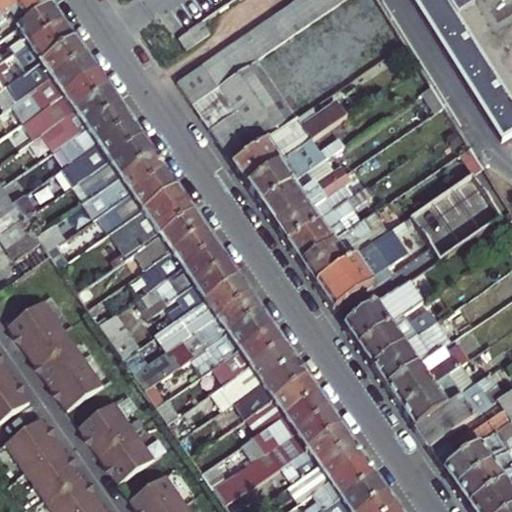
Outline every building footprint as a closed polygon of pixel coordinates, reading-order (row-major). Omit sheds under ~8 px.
[(19,23),(47,3),(44,0),(0,0),(0,23),(8,17),(12,23),(19,23)] [(237,51),(248,43),(258,36),(269,28),(280,21),(291,13),(301,6),(311,0),(306,0),(300,4),(290,12),(279,19),(268,27),(257,34),(246,41),(235,48),(224,56),(214,63),(204,71),(205,72),(215,65),(226,58),(237,51)] [(219,93),(220,93),(229,87),(240,79),(251,72),(262,65),(273,57),(283,50),(294,42),(305,35),(313,30),(316,27),(327,20),(337,13),(348,6),(355,0),(311,0),(301,6),(291,13),(280,21),(269,28),(258,36),(248,43),(237,51),(226,58),(215,65),(205,72),(219,93)] [(459,20),(446,0),(419,0),(439,32),(459,20)] [(511,0),(446,0),(459,20),(511,103),(511,0)] [(16,32),(28,50),(62,26),(50,9),(16,32)] [(28,50),(39,67),(74,43),(62,26),(28,50)] [(201,27),(178,43),(186,54),(209,38),(201,27)] [(211,136),(233,169),(298,124),(287,108),(321,84),(341,71),(313,30),(305,35),(294,42),(283,50),(273,57),(262,65),(251,72),(240,79),(229,87),(220,93),(229,105),(239,117),(211,136)] [(11,55),(13,59),(28,50),(16,32),(12,35),(9,41),(9,52),(11,55)] [(25,102),(86,60),(74,43),(39,67),(30,73),(25,76),(13,85),(25,102)] [(13,59),(23,72),(27,69),(30,73),(39,67),(28,50),(13,59)] [(0,89),(2,92),(25,76),(23,72),(13,59),(11,55),(6,58),(9,61),(0,67),(0,89)] [(36,118),(97,77),(86,60),(25,102),(36,118)] [(178,88),(179,90),(203,73),(202,72),(178,88)] [(179,90),(194,111),(218,95),(203,73),(179,90)] [(73,117),(108,93),(97,77),(36,118),(48,134),(73,117)] [(84,133),(119,109),(108,93),(73,117),(78,124),(62,136),(64,139),(55,146),(59,151),(84,133)] [(202,123),(229,105),(220,93),(219,93),(218,95),(194,111),(202,123)] [(202,123),(211,136),(239,117),(229,105),(202,123)] [(233,169),(248,190),(297,157),(348,122),(337,108),(303,130),(298,124),(233,169)] [(96,150),(131,126),(119,109),(84,133),(96,150)] [(83,184),(143,143),(131,126),(96,150),(79,161),(71,167),(83,184)] [(94,200),(154,159),(143,143),(83,184),(94,200)] [(248,190),(262,211),(326,167),(339,157),(334,149),(305,169),(297,157),(248,190)] [(71,167),(79,161),(76,156),(67,162),(71,167)] [(105,217),(165,175),(154,159),(94,200),(105,217)] [(262,211),(275,230),(345,181),(340,173),(334,178),(326,167),(262,211)] [(483,174),(410,224),(428,250),(439,264),(509,215),(483,174)] [(117,234),(176,192),(165,175),(105,217),(117,234)] [(275,230),(288,249),(333,217),(325,206),(344,193),(350,188),(345,181),(275,230)] [(176,192),(117,234),(111,238),(128,263),(133,259),(194,217),(176,192)] [(344,193),(325,206),(333,217),(352,205),(344,193)] [(5,196),(0,199),(0,218),(14,209),(5,196)] [(288,249),(302,269),(347,238),(337,223),(358,209),(353,203),(352,205),(333,217),(288,249)] [(14,209),(0,218),(0,236),(22,221),(14,209)] [(367,224),(358,209),(337,223),(347,238),(367,224)] [(205,234),(194,217),(133,259),(145,276),(205,234)] [(302,269),(316,289),(388,239),(375,219),(367,224),(347,238),(302,269)] [(22,221),(0,236),(0,243),(6,251),(31,234),(22,221)] [(411,255),(415,259),(428,250),(410,224),(388,239),(316,289),(334,315),(375,287),(371,282),(411,255)] [(31,234),(6,251),(15,264),(40,246),(31,234)] [(217,251),(205,234),(145,276),(128,287),(134,296),(138,293),(144,301),(217,251)] [(53,264),(59,273),(84,256),(78,247),(53,264)] [(217,251),(144,301),(134,308),(140,316),(159,303),(162,299),(168,308),(174,303),(228,266),(217,251)] [(179,325),(187,319),(239,284),(228,266),(174,303),(180,311),(168,320),(174,328),(179,325)] [(239,284),(187,319),(195,330),(186,335),(191,341),(251,300),(239,284)] [(344,330),(358,351),(403,320),(412,314),(422,307),(408,285),(389,299),(344,330)] [(210,352),(262,316),(251,300),(191,341),(176,351),(180,358),(156,375),(163,384),(210,352)] [(43,304),(7,329),(14,340),(17,338),(21,344),(19,346),(35,370),(38,368),(42,374),(39,376),(53,396),(56,394),(60,400),(58,402),(66,414),(102,389),(43,304)] [(358,351),(372,371),(404,349),(446,321),(439,311),(421,323),(423,327),(413,334),(403,320),(358,351)] [(274,333),(262,316),(210,352),(215,359),(198,371),(204,380),(225,367),(274,333)] [(179,325),(186,335),(195,330),(187,319),(179,325)] [(126,337),(115,321),(109,325),(100,332),(111,347),(126,337)] [(224,391),(285,349),(274,333),(225,367),(232,377),(220,385),(224,391)] [(111,347),(122,364),(137,354),(126,337),(111,347)] [(13,341),(13,345),(17,347),(19,346),(21,344),(17,338),(14,340),(13,341)] [(404,349),(372,371),(386,391),(441,354),(437,348),(415,364),(404,349)] [(236,408),(297,366),(285,349),(224,391),(236,408)] [(386,391),(400,411),(447,380),(455,374),(441,354),(386,391)] [(0,425),(29,405),(22,395),(19,397),(15,390),(18,388),(1,365),(0,365),(0,425)] [(256,418),(272,407),(308,383),(297,366),(236,408),(243,419),(247,425),(256,418)] [(42,374),(38,368),(35,370),(33,371),(34,375),(38,377),(39,376),(42,374)] [(400,411),(414,432),(490,380),(494,377),(488,369),(463,386),(465,389),(456,394),(447,380),(400,411)] [(148,388),(140,376),(134,380),(145,396),(158,388),(155,383),(148,388)] [(428,452),(444,475),(495,439),(511,428),(511,395),(492,409),(485,399),(498,390),(490,380),(414,432),(428,452)] [(308,383),(272,407),(278,415),(261,426),(263,429),(255,435),(258,441),(319,400),(308,383)] [(145,396),(157,413),(168,405),(175,400),(163,384),(158,388),(145,396)] [(15,390),(19,397),(22,395),(24,393),(23,390),(19,387),(18,388),(15,390)] [(60,400),(56,394),(53,396),(51,397),(52,401),(56,403),(58,402),(60,400)] [(258,441),(255,443),(266,460),(215,496),(226,511),(307,456),(342,432),(319,400),(258,441)] [(114,405),(78,430),(85,441),(88,439),(92,445),(89,447),(106,471),(108,469),(113,475),(110,477),(118,487),(154,462),(114,405)] [(180,422),(168,405),(157,413),(169,430),(180,422)] [(278,415),(272,407),(256,418),(261,426),(278,415)] [(48,432),(41,421),(5,447),(50,511),(103,511),(91,494),(88,496),(84,489),(87,488),(73,468),(70,470),(66,464),(69,462),(52,438),(50,440),(45,434),(48,432)] [(45,434),(50,440),(52,438),(54,437),(54,433),(50,431),(48,432),(45,434)] [(318,472),(353,448),(342,432),(307,456),(312,464),(297,475),(299,478),(290,484),(293,489),(318,472)] [(85,441),(83,442),(84,446),(87,448),(89,447),(92,445),(88,439),(85,441)] [(444,475),(456,493),(507,458),(511,454),(511,441),(502,449),(495,439),(444,475)] [(304,506),(313,500),(364,464),(353,448),(318,472),(324,481),(308,491),(311,495),(301,501),(304,506)] [(456,493),(468,511),(505,486),(511,480),(511,464),(507,458),(456,493)] [(66,464),(70,470),(73,468),(75,467),(74,463),(70,460),(69,462),(66,464)] [(331,511),(376,481),(364,464),(313,500),(318,507),(313,510),(314,511),(331,511)] [(105,476),(108,478),(110,477),(113,475),(108,469),(106,471),(104,472),(105,476)] [(189,511),(165,478),(129,503),(134,511),(138,511),(139,511),(138,511),(189,511)] [(365,511),(387,497),(376,481),(331,511),(365,511)] [(469,511),(511,511),(511,493),(511,495),(505,486),(468,511),(469,511)] [(84,489),(88,496),(91,494),(93,493),(92,488),(89,487),(87,488),(84,489)] [(396,511),(387,497),(365,511),(396,511)]
